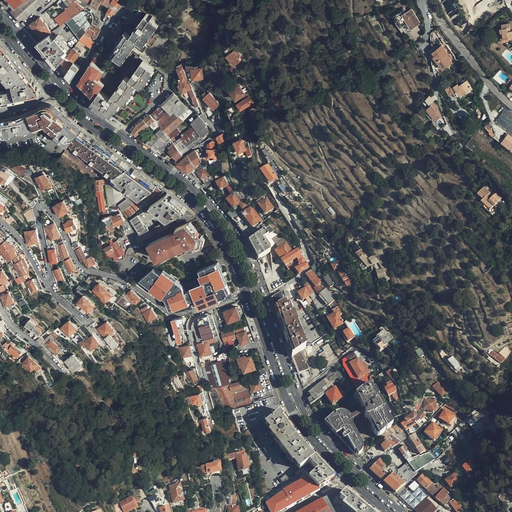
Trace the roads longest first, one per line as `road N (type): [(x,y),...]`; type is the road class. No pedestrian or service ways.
road 1 (tertiary): [(402,511),(306,417),(245,258),(214,210),(83,108),(0,13)]
road 2 (residential): [(247,294),(177,316),(130,285),(86,273),(43,205),(37,211),(51,288)]
road 3 (tertiary): [(55,93),(194,203),(247,294)]
road 4 (tertiary): [(247,294),(292,414),(349,479)]
road 5 (residential): [(425,0),(431,72),(453,132)]
road 6 (residential): [(511,106),(429,0)]
